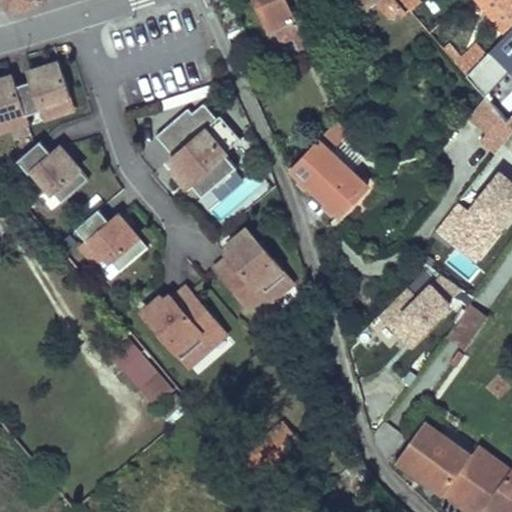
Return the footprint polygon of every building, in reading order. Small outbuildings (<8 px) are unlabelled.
[(3,0),(13,10),(43,2),(42,0),(41,0),(3,0)] [(243,26),(231,0),(212,0),(227,33),(243,26)] [(290,0),(259,0),(271,27),(277,25),(283,38),(295,33),(300,45),(309,42),(297,15),(290,0)] [(314,0),(290,0),(297,15),(318,6),(314,0)] [(408,10),(399,0),(360,0),(367,8),(376,1),(390,16),(399,9),(404,14),(408,10)] [(418,0),(403,0),(414,11),(422,4),(418,0)] [(511,12),(501,0),(490,0),(511,26),(511,12)] [(511,0),(501,0),(511,12),(511,0)] [(497,105),(496,106),(508,120),(511,116),(511,27),(488,52),(467,73),(486,94),(493,87),(511,67),(511,89),(504,98),(497,105)] [(478,43),(458,62),(467,73),(488,52),(478,43)] [(32,78),(16,84),(25,112),(41,107),(44,115),(74,105),(59,60),(29,70),(32,78)] [(0,130),(28,121),(25,112),(16,84),(14,75),(0,79),(0,130)] [(504,98),(493,87),(486,94),(497,105),(504,98)] [(226,150),(241,137),(221,114),(218,116),(205,101),(193,111),(189,106),(157,134),(175,154),(172,157),(178,164),(174,167),(185,179),(189,176),(204,194),(238,165),(226,150)] [(496,106),(495,104),(488,115),(497,123),(482,143),(496,155),(511,134),(511,123),(508,120),(496,106)] [(351,131),(338,119),(332,125),(292,168),(339,215),(368,184),(352,169),(333,150),(345,137),(351,131)] [(345,137),(333,150),(352,169),(364,156),(345,137)] [(88,178),(60,145),(52,152),(41,139),(18,159),(29,171),(23,176),(38,194),(48,186),(61,201),(88,178)] [(478,262),(511,218),(511,178),(501,170),(470,209),(457,199),(435,228),(478,262)] [(147,246),(118,213),(110,220),(99,207),(77,226),(87,239),(81,244),(97,262),(106,254),(120,269),(147,246)] [(237,237),(240,241),(253,230),(250,226),(237,237)] [(230,255),(216,266),(253,309),(267,298),(270,301),(295,279),(253,230),(240,241),(237,237),(230,243),(233,247),(227,252),(230,255)] [(407,282),(415,292),(432,279),(424,269),(407,282)] [(410,348),(455,304),(432,281),(417,296),(406,284),(377,313),(410,348)] [(225,328),(189,285),(175,297),(172,294),(167,299),(163,295),(156,301),(159,305),(147,316),(189,365),(214,344),(211,340),(225,328)] [(147,316),(159,305),(156,301),(143,312),(147,316)] [(488,314),(473,303),(449,336),(464,347),(488,314)] [(125,332),(105,350),(154,404),(174,386),(125,332)] [(504,386),(497,381),(493,386),(499,392),(504,386)] [(308,449),(284,421),(269,432),(280,446),(260,463),(273,478),(308,449)] [(426,421),(399,459),(473,511),(480,511),(511,469),(484,449),(479,457),(471,467),(468,465),(475,454),(426,421)] [(260,463),(280,446),(269,432),(233,462),(244,475),(260,463)] [(367,465),(358,454),(346,463),(355,474),(367,465)] [(479,457),(475,454),(468,465),(471,467),(479,457)] [(376,476),(367,465),(355,474),(364,486),(376,476)] [(511,511),(511,469),(480,511),(511,511)]
